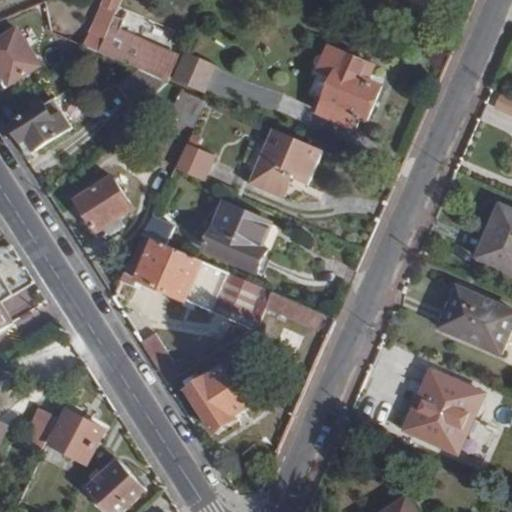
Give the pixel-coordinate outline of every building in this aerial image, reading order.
[(117,9),(120,0),(103,0),(102,3),(117,9)] [(415,0),(437,9),(440,0),(415,0)] [(114,16),(117,9),(102,3),(90,31),(105,37),(114,16)] [(122,19),(114,16),(105,37),(98,51),(128,64),(132,62),(137,68),(166,81),(178,55),(118,28),(122,19)] [(41,63),(18,28),(0,39),(0,63),(12,82),(41,63)] [(105,37),(90,31),(84,45),(88,47),(98,51),(105,37)] [(320,110),(357,127),(362,116),(368,118),(383,85),(364,77),(370,62),(331,44),(321,68),(335,75),(326,98),(320,110)] [(215,63),(185,49),(173,78),(203,91),(215,63)] [(119,87),(138,109),(166,81),(137,68),(119,87)] [(206,99),(181,88),(169,114),(194,125),(206,99)] [(74,126),(56,97),(14,124),(31,152),(74,126)] [(310,185),(325,151),(276,129),(251,185),(280,196),(289,176),(295,179),(310,185)] [(176,167),(204,179),(215,155),(187,142),(176,167)] [(134,205),(113,173),(77,197),(97,228),(105,224),(110,232),(124,222),(119,215),(134,205)] [(286,199),(295,179),(289,176),(280,196),(286,199)] [(272,222),(227,202),(207,247),(259,270),(269,249),(262,246),(272,222)] [(511,208),(505,205),(482,256),(511,269),(511,208)] [(153,215),(144,235),(167,245),(176,225),(153,215)] [(144,235),(122,280),(135,286),(138,279),(187,301),(188,298),(254,328),(259,324),(268,304),(273,292),(167,245),(144,235)] [(14,295),(0,273),(0,318),(8,313),(2,303),(14,295)] [(511,309),(461,286),(444,326),(505,354),(511,337),(511,309)] [(273,292),(268,304),(319,328),(324,314),(273,292)] [(154,332),(142,341),(169,383),(182,374),(154,332)] [(253,404),(228,366),(204,381),(198,371),(185,380),(191,390),(191,391),(219,432),(239,418),(237,415),(253,404)] [(432,390),(414,431),(460,451),(486,393),(435,371),(428,387),(432,390)] [(31,434),(50,442),(63,416),(43,407),(31,434)] [(106,429),(70,412),(53,446),(90,464),(106,429)] [(338,441),(357,449),(365,431),(346,423),(338,441)] [(125,511),(148,490),(122,461),(91,492),(109,511),(125,511)] [(387,511),(418,511),(410,498),(387,511)]
